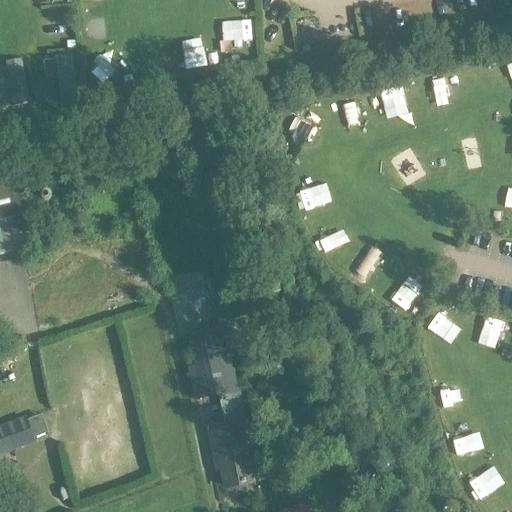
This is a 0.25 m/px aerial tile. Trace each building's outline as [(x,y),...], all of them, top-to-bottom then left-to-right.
[(69,17),(47,19),(49,40),(71,37),(69,17)] [(101,41),(101,20),(86,20),(86,41),(101,41)] [(221,43),(250,42),(250,22),(220,23),(221,43)] [(313,22),(298,23),(299,47),(314,47),(313,22)] [(61,101),(77,99),(72,56),(56,58),(61,101)] [(7,63),(12,107),(29,105),(23,60),(7,63)] [(511,62),(496,70),(504,90),(511,86),(511,62)] [(385,108),(406,101),(400,84),(379,90),(385,108)] [(334,100),(340,121),(359,116),(353,95),(334,100)] [(0,257),(39,248),(31,215),(19,166),(0,170),(0,257)] [(303,214),(322,209),(316,187),(297,192),(303,214)] [(273,252),(261,253),(264,272),(276,270),(273,252)] [(366,267),(349,270),(351,284),(369,281),(366,267)] [(388,304),(404,311),(414,291),(397,284),(388,304)] [(423,332),(442,342),(452,324),(433,313),(423,332)] [(479,339),(502,341),(504,321),(481,318),(479,339)] [(239,392),(222,328),(179,338),(196,403),(239,392)] [(456,388),(433,395),(439,415),(462,408),(456,388)] [(0,456),(35,443),(25,417),(0,426),(0,456)] [(290,452),(287,436),(282,437),(279,419),(270,421),(273,438),(266,439),(269,456),(290,452)] [(215,474),(222,472),(226,488),(253,482),(242,428),(207,436),(215,474)] [(456,464),(476,458),(468,435),(449,442),(456,464)] [(482,476),(465,488),(479,507),(496,495),(482,476)] [(278,511),(309,511),(308,503),(278,511)]
